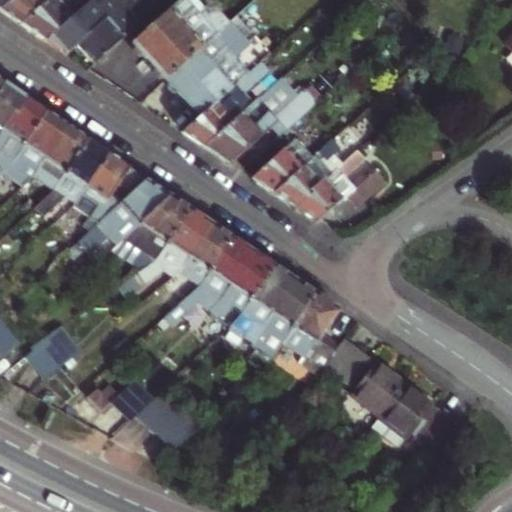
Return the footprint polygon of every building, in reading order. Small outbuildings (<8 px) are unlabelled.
[(19,23),(31,13),(45,0),(7,0),(0,6),(0,10),(11,18),(19,23)] [(45,0),(31,13),(19,23),(36,34),(44,40),(77,11),(73,5),(78,0),(45,0)] [(74,45),(124,0),(88,0),(77,11),(44,40),(58,50),(64,54),(74,45)] [(142,0),(124,0),(74,45),(83,56),(91,64),(133,27),(124,16),(128,13),(142,0)] [(162,81),(214,35),(197,16),(183,0),(178,0),(129,44),(148,65),(162,81)] [(381,14),(361,8),(357,26),(377,32),(381,14)] [(201,12),(197,16),(214,35),(218,31),(201,12)] [(133,27),(136,24),(128,13),(124,16),(133,27)] [(218,31),(214,35),(162,81),(179,100),(195,119),(259,62),(261,61),(227,23),(218,31)] [(463,39),(446,35),(442,51),(459,56),(463,39)] [(511,37),(503,46),(511,55),(511,37)] [(253,84),(267,72),(259,62),(195,119),(179,132),(193,142),(202,148),(262,95),(253,84)] [(303,89),(296,95),(281,78),(262,95),(202,148),(221,161),(227,166),(269,127),(277,136),(279,134),(280,135),(320,99),(309,86),(304,91),(303,89)] [(0,115),(13,95),(3,89),(0,86),(0,115)] [(10,142),(21,126),(26,129),(37,111),(29,106),(13,95),(0,115),(0,159),(12,143),(10,142)] [(262,189),(269,194),(311,157),(304,148),(322,132),(324,134),(338,122),(341,125),(348,118),(336,103),(247,179),(262,189)] [(0,194),(10,185),(23,173),(55,124),(46,118),(37,111),(26,129),(21,126),(10,142),(12,143),(0,159),(0,194)] [(66,157),(63,154),(75,137),(69,133),(55,124),(23,173),(10,185),(0,194),(0,206),(12,217),(14,215),(33,197),(41,189),(54,172),(55,173),(66,157)] [(62,202),(97,152),(90,147),(75,137),(63,154),(66,157),(55,173),(54,172),(41,189),(33,197),(14,215),(31,232),(43,222),(62,202)] [(337,151),(329,142),(311,157),(269,194),(286,205),(291,209),(330,174),(318,161),(323,157),(326,160),(337,151)] [(85,216),(118,166),(112,162),(97,152),(62,202),(43,222),(61,238),(65,235),(85,216)] [(330,174),(291,209),(307,219),(314,224),(347,194),(375,170),(368,162),(344,182),(334,170),(330,174)] [(135,178),(118,166),(85,216),(95,224),(110,234),(125,220),(155,191),(142,182),(135,178)] [(358,207),(387,183),(375,170),(347,194),(355,203),(358,207)] [(106,274),(124,258),(146,236),(178,206),(171,201),(155,191),(125,220),(110,234),(107,236),(87,255),(106,274)] [(165,271),(169,265),(199,220),(190,214),(178,206),(146,236),(124,258),(154,279),(165,271)] [(173,280),(184,287),(186,285),(197,269),(199,270),(210,253),(207,251),(219,233),(212,229),(199,220),(169,265),(165,271),(154,279),(127,298),(134,309),(173,280)] [(210,253),(199,270),(197,269),(186,285),(184,287),(191,296),(174,312),(182,321),(204,300),(241,248),(233,242),(219,233),(207,251),(210,253)] [(252,280),(248,278),(260,261),(252,255),(241,248),(204,300),(182,321),(174,328),(181,336),(209,310),(220,321),(228,313),(229,310),(239,296),(240,298),(252,280)] [(228,313),(220,321),(229,327),(242,314),(253,321),(254,320),(283,276),(276,271),(260,261),(248,278),(252,280),(240,298),(239,296),(229,310),(228,313)] [(293,308),(290,306),(302,288),(294,283),(283,276),(254,320),(253,321),(232,342),(258,358),(279,328),(278,327),(281,322),(283,323),(293,308)] [(287,360),(325,303),(318,299),(302,288),(290,306),(293,308),(283,323),(281,322),(278,327),(279,328),(258,358),(279,372),(287,360)] [(339,313),(325,303),(287,360),(321,382),(341,350),(342,349),(331,342),(347,318),(339,313)] [(38,362),(9,327),(0,335),(0,382),(9,388),(38,362)] [(87,367),(67,342),(39,365),(42,369),(35,375),(52,395),(87,367)] [(327,386),(347,355),(341,350),(321,382),(327,386)] [(359,396),(355,401),(381,423),(407,391),(383,371),(358,350),(336,377),(359,396)] [(133,404),(126,411),(147,427),(152,422),(166,407),(149,390),(133,404)] [(429,410),(407,391),(381,423),(372,435),(402,458),(416,444),(432,458),(456,432),(429,410)] [(126,411),(133,404),(124,394),(117,401),(113,398),(103,407),(116,421),(126,411)] [(152,422),(173,438),(174,437),(191,421),(172,402),(166,407),(152,422)] [(192,454),(208,439),(191,421),(174,437),(192,454)]
